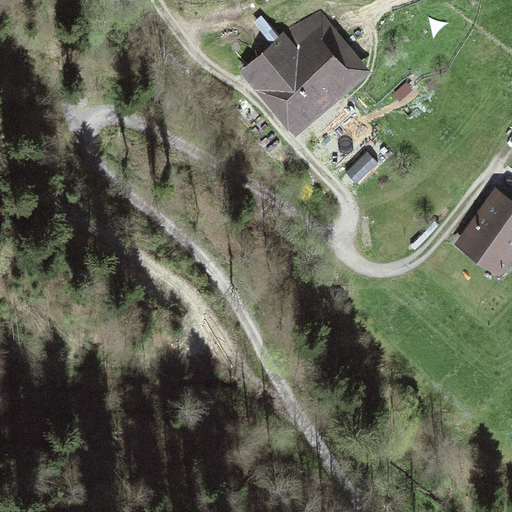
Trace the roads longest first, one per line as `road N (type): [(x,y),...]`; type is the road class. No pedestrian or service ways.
road 1 (track): [(0,147),(132,262),(203,303),(257,386),(287,400)]
road 2 (track): [(150,0),(190,55),(290,142),(348,209)]
